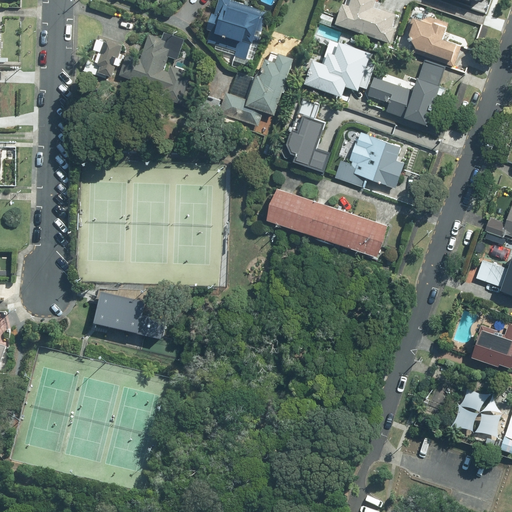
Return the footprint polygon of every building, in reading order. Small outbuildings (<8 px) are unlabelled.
[(230,0),(218,0),(214,14),(212,13),(207,29),(211,30),(208,41),(217,44),(215,48),(236,54),(234,61),(248,65),(250,59),(253,60),(268,12),(231,1),(230,0)] [(375,0),(350,0),(349,5),(343,3),(341,10),(340,10),(335,24),(391,43),(396,28),(393,27),(395,21),(394,20),(396,14),(374,7),(375,0)] [(335,16),(320,11),(317,21),(331,26),(335,16)] [(413,19),(409,29),(407,28),(400,49),(455,66),(461,46),(443,40),(449,22),(423,14),(421,21),(413,19)] [(162,38),(149,33),(139,60),(127,55),(120,75),(161,90),(159,96),(181,104),(193,74),(170,65),(168,71),(163,70),(169,56),(177,60),(185,39),(164,32),(162,38)] [(105,41),(101,53),(97,64),(101,66),(99,72),(112,76),(116,65),(120,66),(122,59),(117,57),(120,46),(105,41)] [(376,61),(369,59),(372,52),(340,41),(335,54),(328,52),(325,64),(314,60),(305,84),(342,96),(345,86),(358,91),(360,86),(367,89),(376,61)] [(278,53),(275,62),(265,59),(259,75),(254,77),(246,99),(226,93),(219,113),(258,126),(262,115),(254,110),(246,108),(247,105),(275,115),(294,58),(278,53)] [(425,59),(419,79),(405,75),(403,80),(376,71),(368,94),(390,101),(387,111),(427,125),(446,66),(425,59)] [(326,123),(315,120),(320,104),(301,98),(287,145),(290,152),(296,155),(293,162),(323,172),(330,154),(317,150),(326,123)] [(366,187),(369,179),(395,188),(404,163),(397,161),(402,146),(361,132),(357,144),(355,143),(348,163),(333,158),(328,174),(366,187)] [(314,200),(277,188),(267,219),(303,232),(314,200)] [(227,198),(226,201),(216,294),(250,298),(253,267),(275,269),(278,244),(257,242),(259,230),(242,228),(245,200),(227,198)] [(351,213),(314,200),(303,232),(340,244),(351,213)] [(511,236),(511,204),(504,223),(489,217),(484,230),(503,237),(504,234),(511,236)] [(388,225),(351,213),(340,244),(377,256),(388,225)] [(511,294),(511,257),(508,268),(482,260),(476,279),(501,287),(500,291),(511,294)] [(105,287),(97,319),(164,335),(172,303),(105,287)] [(511,324),(508,323),(503,337),(496,335),(498,330),(482,325),(471,357),(499,366),(500,364),(511,368),(511,324)] [(443,389),(435,387),(429,392),(428,402),(432,406),(437,408),(445,404),(448,396),(443,389)]
